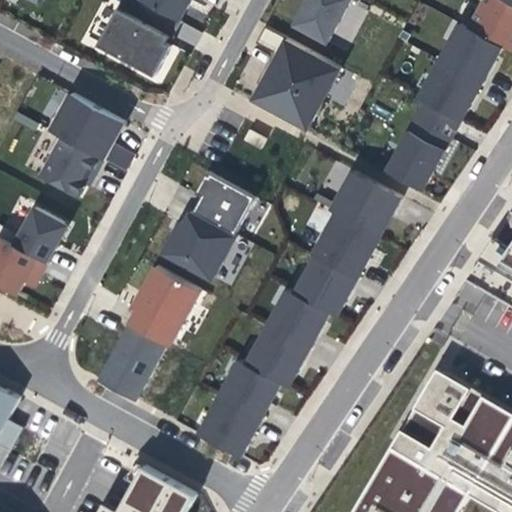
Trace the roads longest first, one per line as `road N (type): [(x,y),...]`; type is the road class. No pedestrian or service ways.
road 1 (residential): [(269,499),(500,150)]
road 2 (residential): [(36,377),(178,118)]
road 3 (residential): [(0,32),(147,114),(178,118)]
road 4 (residential): [(109,414),(269,499)]
road 5 (residential): [(178,118),(210,93),(260,0)]
